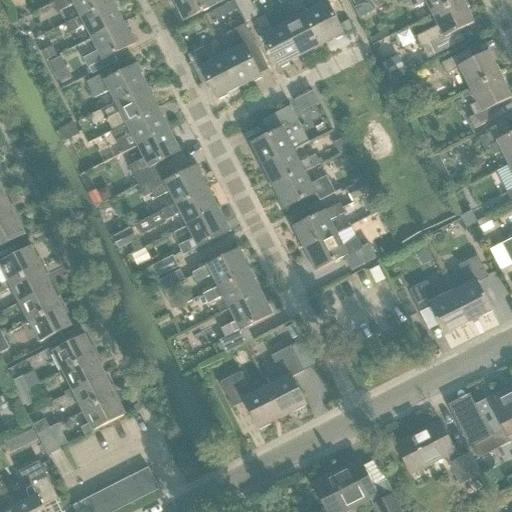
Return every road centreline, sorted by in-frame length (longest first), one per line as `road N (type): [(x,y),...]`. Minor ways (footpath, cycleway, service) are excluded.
road 1 (residential): [(170,75),(353,430)]
road 2 (unclassified): [(190,511),(353,430)]
road 3 (residential): [(353,430),(511,347)]
road 4 (unknown): [(201,133),(340,58)]
